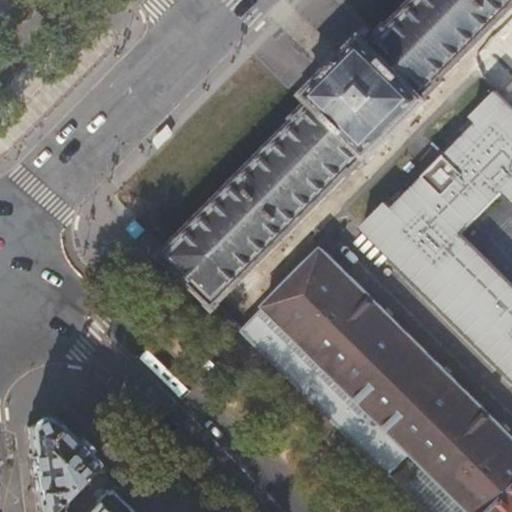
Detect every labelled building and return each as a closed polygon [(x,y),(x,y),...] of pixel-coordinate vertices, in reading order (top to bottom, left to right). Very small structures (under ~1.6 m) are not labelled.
[(211,305),(217,310),(219,307),(220,305),(219,304),(349,171),(352,174),(368,157),(427,97),(443,81),(441,78),(511,6),(511,0),(417,0),(390,27),(388,25),(382,30),(383,31),(373,42),(365,34),(344,55),(334,65),(327,72),(304,95),(313,103),(301,114),(300,113),(295,119),(297,121),(187,233),(169,252),(167,250),(162,255),(167,261),(168,259),(189,279),(213,303),(211,305)] [(471,116),(478,123),(393,208),(387,202),(362,228),(511,377),(511,105),(497,90),(471,116)] [(511,511),(511,437),(322,249),(262,310),(242,330),(261,350),(314,403),(369,457),(424,511),(511,511)] [(37,511),(45,511),(95,462),(74,442),(48,417),(27,427),(32,471),(37,511)] [(96,498),(97,501),(85,511),(132,511),(109,486),(96,498)]
